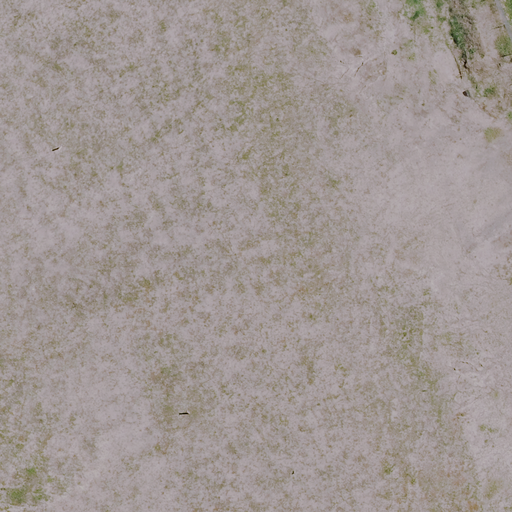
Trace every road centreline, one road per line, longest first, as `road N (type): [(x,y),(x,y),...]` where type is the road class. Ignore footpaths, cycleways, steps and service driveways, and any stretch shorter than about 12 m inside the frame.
road 1 (secondary): [(292,0),(312,73),(486,511)]
road 2 (secondary): [(296,511),(147,115),(115,0)]
